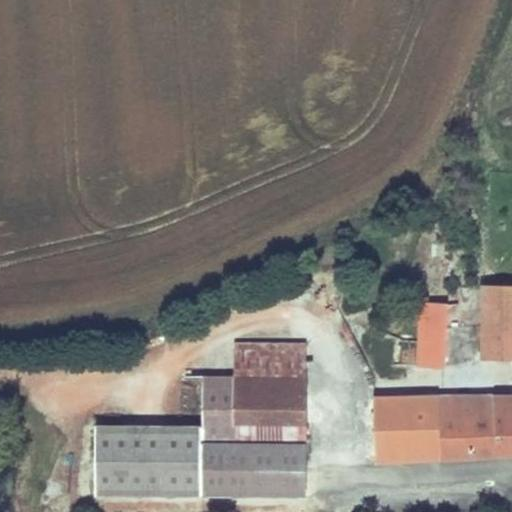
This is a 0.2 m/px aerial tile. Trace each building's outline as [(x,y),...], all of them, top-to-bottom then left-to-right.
[(511,284),(485,284),(484,359),(511,359),(511,284)] [(453,303),(423,301),(418,365),(448,367),(453,303)] [(99,425),(99,496),(310,496),(309,341),(237,341),(237,375),(206,375),(206,425),(99,425)] [(511,393),(407,397),(409,461),(511,457),(511,393)] [(381,462),(409,461),(407,397),(378,398),(381,462)]
